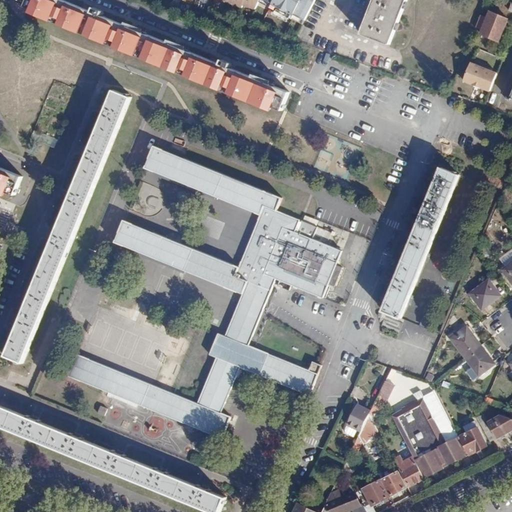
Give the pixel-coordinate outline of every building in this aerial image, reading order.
[(288,93),(60,0),(29,0),(27,7),(281,110),(288,93)] [(214,0),(237,8),(238,6),(240,0),(214,0)] [(240,0),(238,6),(255,12),(260,0),(240,0)] [(265,0),(273,4),(271,8),(293,20),(296,15),(306,21),(316,0),(265,0)] [(408,0),(375,0),(362,35),(390,46),(408,0)] [(511,21),(489,12),(479,35),(501,44),(511,21)] [(497,73),(470,62),(463,80),(490,91),(497,73)] [(130,100),(113,92),(6,356),(23,363),(130,100)] [(281,198),(155,146),(146,167),(261,215),(238,270),(124,223),(116,243),(242,295),(226,335),(219,333),(210,354),(217,357),(198,402),(77,353),(68,375),(223,437),(231,416),(222,412),(240,367),(310,395),(322,366),(314,362),(310,370),(249,345),(276,279),(326,298),(331,285),(336,286),(343,266),(338,263),(342,250),(314,238),(318,227),(276,209),(281,198)] [(0,188),(12,194),(20,177),(0,168),(0,188)] [(459,176),(442,169),(384,310),(402,317),(459,176)] [(511,260),(499,270),(511,287),(511,286),(511,260)] [(487,280),(469,293),(480,310),(499,296),(487,280)] [(483,343),(470,325),(453,337),(467,356),(483,343)] [(497,362),(483,343),(467,356),(480,374),(497,362)] [(371,411),(357,405),(348,425),(360,432),(343,468),(348,478),(354,475),(351,469),(392,386),(385,382),(371,411)] [(419,403),(392,416),(411,453),(421,447),(423,451),(428,449),(426,445),(437,439),(419,403)] [(225,511),(231,499),(0,405),(0,425),(213,511),(225,511)] [(511,418),(499,415),(487,422),(488,425),(496,437),(496,438),(511,429),(511,418)] [(465,434),(459,422),(452,424),(459,436),(468,454),(469,456),(487,446),(478,428),(465,434)] [(463,427),(465,432),(478,428),(475,422),(463,427)] [(496,437),(488,425),(482,429),(488,441),(496,437)] [(451,463),(468,454),(459,436),(438,447),(445,462),(447,463),(451,463)] [(434,450),(416,460),(425,478),(443,469),(434,450)] [(404,459),(397,463),(408,484),(415,480),(416,483),(424,479),(413,457),(405,461),(404,459)] [(398,471),(381,480),(389,497),(407,488),(398,471)] [(375,511),(372,506),(389,497),(381,480),(356,492),(362,503),(366,511),(375,511)] [(359,505),(353,492),(326,505),(322,511),(344,511),(351,509),(352,511),(366,511),(362,503),(359,505)] [(316,511),(298,503),(293,511),(316,511)]
